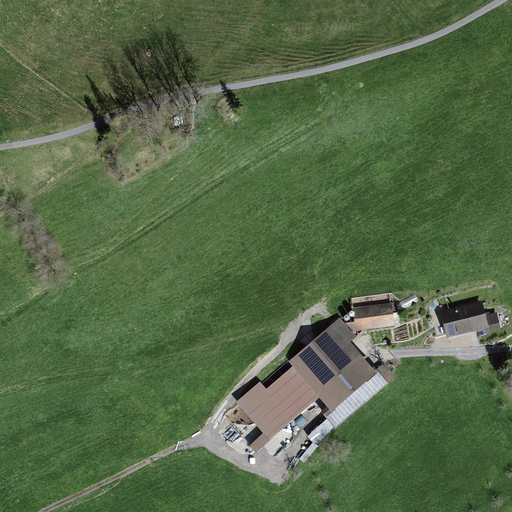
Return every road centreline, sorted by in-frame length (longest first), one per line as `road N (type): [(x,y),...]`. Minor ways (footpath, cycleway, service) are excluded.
road 1 (unclassified): [(0,147),(197,92),(335,66),(432,37),(497,0)]
road 2 (track): [(49,511),(205,434),(272,465),(282,461),(358,369)]
road 3 (track): [(205,434),(312,312)]
road 4 (unclassified): [(358,369),(377,353),(511,348)]
